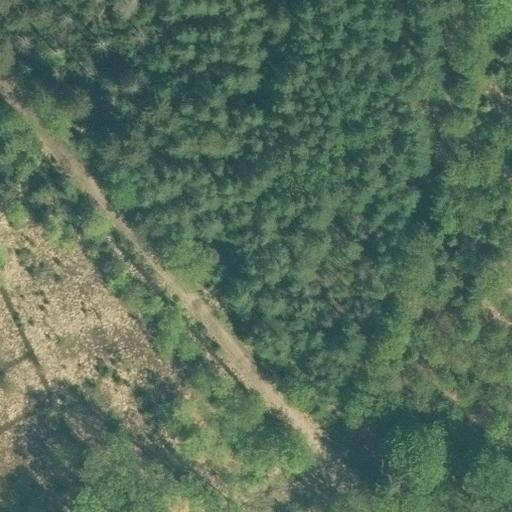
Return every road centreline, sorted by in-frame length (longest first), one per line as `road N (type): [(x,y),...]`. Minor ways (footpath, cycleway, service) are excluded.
road 1 (track): [(321,453),(0,76)]
road 2 (track): [(321,453),(389,283),(448,77),(511,67)]
road 3 (track): [(511,491),(358,450),(321,453)]
